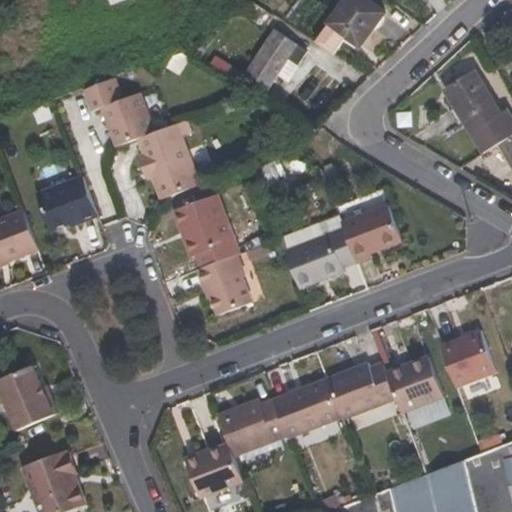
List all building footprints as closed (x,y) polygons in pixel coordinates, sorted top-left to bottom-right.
[(149,0),(109,0),(114,13),(149,0)] [(263,28),(271,14),(248,0),(247,0),(240,14),(263,28)] [(386,13),(368,0),(347,0),(331,24),(347,36),(362,47),(386,13)] [(331,24),(318,42),(335,52),(347,36),(331,24)] [(241,84),(256,94),(265,98),(290,59),(301,66),(310,52),(276,30),(241,84)] [(511,139),(511,137),(511,116),(508,110),(502,114),(476,72),(445,92),(484,155),(505,143),(511,140),(511,139)] [(105,108),(119,146),(141,137),(152,134),(138,95),(122,100),(115,79),(87,90),(94,111),(105,108)] [(155,175),(164,198),(201,184),(178,124),(152,134),(141,137),(146,156),(140,158),(143,171),(152,167),(155,175)] [(505,143),(484,155),(479,158),(486,171),(511,156),(505,143)] [(143,171),(146,179),(155,175),(152,167),(143,171)] [(79,216),(81,221),(100,214),(85,174),(37,192),(51,228),(79,216)] [(236,240),(218,192),(177,207),(195,256),(236,240)] [(391,202),(344,219),(347,226),(360,260),(377,255),(374,250),(406,238),(391,202)] [(0,219),(0,263),(39,247),(26,210),(0,219)] [(347,271),(346,266),(360,260),(347,226),(287,249),(302,288),(347,271)] [(275,251),(273,242),(248,251),(250,260),(275,251)] [(247,276),(240,254),(201,269),(207,286),(211,285),(222,315),(253,303),(244,277),(247,276)] [(482,334),(443,349),(458,388),(497,374),(482,334)] [(446,398),(430,359),(388,375),(399,402),(404,415),(446,398)] [(372,370),(371,365),(331,381),(344,418),(345,421),(399,402),(388,375),(385,365),(372,370)] [(52,402),(40,368),(35,371),(47,404),(52,402)] [(52,402),(47,404),(35,371),(2,383),(20,431),(57,416),(52,402)] [(344,418),(331,381),(276,401),(289,437),(290,438),(344,418)] [(236,457),(289,437),(276,401),(262,406),(260,400),(220,416),(231,444),(236,457)] [(374,496),(344,507),(346,511),(511,511),(511,442),(484,454),(428,475),(374,496)] [(246,482),(236,457),(231,444),(185,462),(199,500),(246,482)] [(83,450),(81,446),(37,464),(55,511),(74,511),(96,504),(84,472),(92,469),(86,449),(83,450)]
